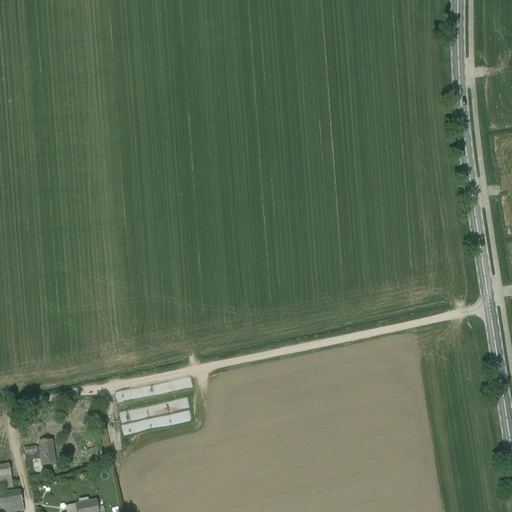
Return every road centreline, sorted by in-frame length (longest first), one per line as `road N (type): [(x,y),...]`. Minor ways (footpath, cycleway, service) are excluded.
road 1 (unknown): [(489,313),(17,408),(10,428),(26,502)]
road 2 (secondary): [(511,451),(464,126),(460,0)]
